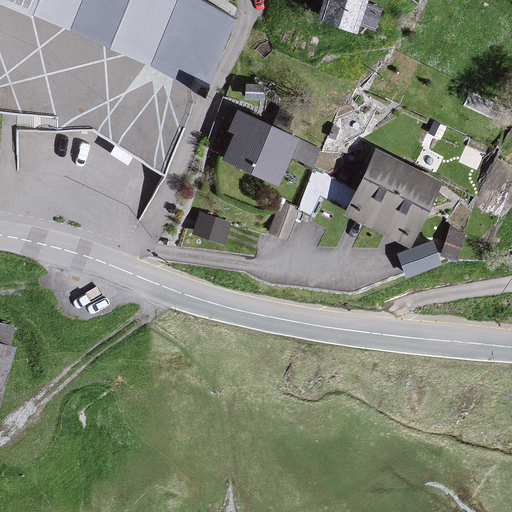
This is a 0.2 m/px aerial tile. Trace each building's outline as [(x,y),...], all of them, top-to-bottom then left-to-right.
[(0,0),(29,12),(40,19),(67,26),(147,59),(170,70),(203,88),(231,17),(196,0),(0,0)] [(359,0),(319,0),(313,18),(348,31),(359,0)] [(147,59),(67,26),(90,129),(135,159),(160,176),(203,88),(170,70),(147,59)] [(259,85),(242,85),(242,97),(258,97),(259,85)] [(289,139),(232,112),(224,129),(230,131),(217,158),(269,182),(289,139)] [(430,184),(370,152),(339,211),(398,243),(430,184)] [(314,167),(308,182),(327,189),(333,174),(314,167)] [(225,224),(199,214),(192,232),(219,242),(225,224)] [(461,233),(448,229),(440,255),(453,259),(461,233)] [(434,261),(427,242),(394,254),(401,273),(434,261)] [(0,370),(12,329),(0,325),(0,370)]
